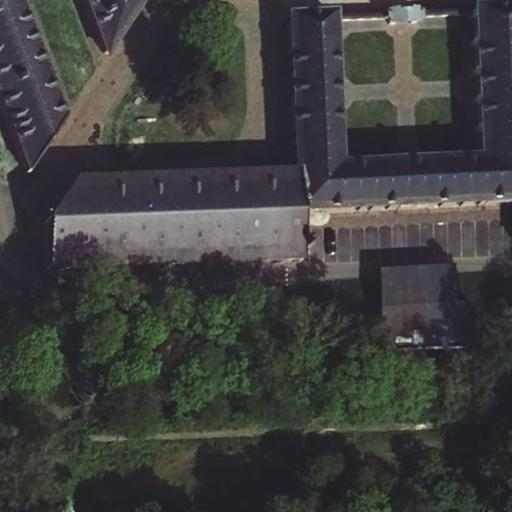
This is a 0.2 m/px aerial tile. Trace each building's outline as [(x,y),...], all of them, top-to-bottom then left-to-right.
[(0,0),(0,113),(28,185),(68,127),(15,0),(0,0)] [(77,0),(106,71),(147,11),(143,0),(77,0)] [(329,17),(279,19),(285,175),(287,218),(296,218),(511,209),(511,9),(466,11),(473,160),(464,160),(418,162),(396,162),(350,164),(333,164),(329,17)] [(285,175),(68,184),(36,227),(39,278),(299,267),(296,218),(287,218),(285,175)] [(375,274),(375,281),(376,297),(379,349),(453,345),(451,295),(450,277),(449,270),(375,274)]
